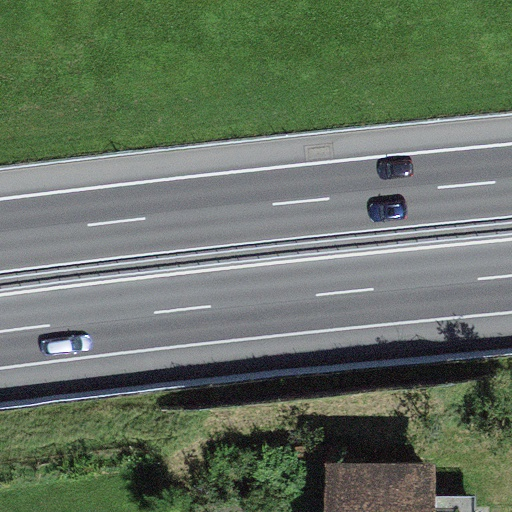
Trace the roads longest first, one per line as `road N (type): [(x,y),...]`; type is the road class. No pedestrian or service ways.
road 1 (motorway): [(511,178),(0,237)]
road 2 (motorway): [(0,331),(511,275)]
